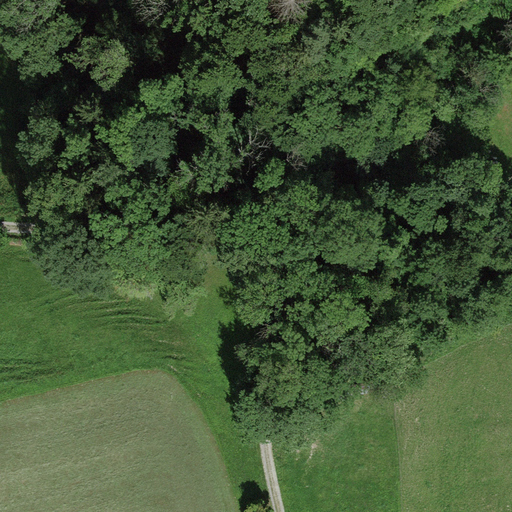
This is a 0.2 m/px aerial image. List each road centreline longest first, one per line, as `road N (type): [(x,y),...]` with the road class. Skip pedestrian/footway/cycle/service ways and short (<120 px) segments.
road 1 (track): [(283,511),(262,396),(268,281),(261,233),(248,221)]
road 2 (track): [(248,221),(228,203),(0,197)]
